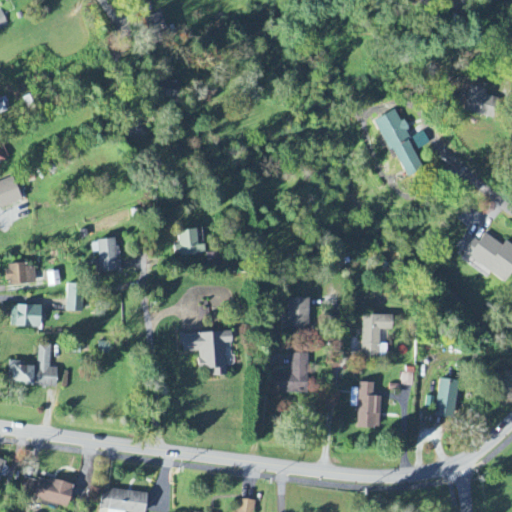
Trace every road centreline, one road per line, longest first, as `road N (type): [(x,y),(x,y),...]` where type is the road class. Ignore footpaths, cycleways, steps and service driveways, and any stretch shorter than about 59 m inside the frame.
road 1 (residential): [(0,426),(405,476),(460,467),(511,424)]
road 2 (residential): [(157,451),(144,256)]
road 3 (residential): [(511,210),(479,186),(420,111)]
